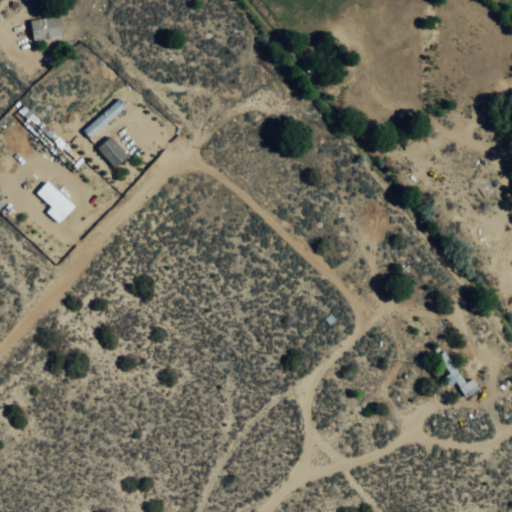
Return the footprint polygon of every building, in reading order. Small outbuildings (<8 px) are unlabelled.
[(63,37),(59,17),(30,23),(34,43),(63,37)] [(330,58),(340,71),(351,63),(340,50),(330,58)] [(84,133),(92,141),(126,107),(118,100),(84,133)] [(113,170),(128,159),(113,138),(98,148),(113,170)] [(439,342),(405,308),(398,315),(432,349),(439,342)] [(468,399),(481,390),(473,380),(467,385),(445,354),(438,359),(468,399)]
